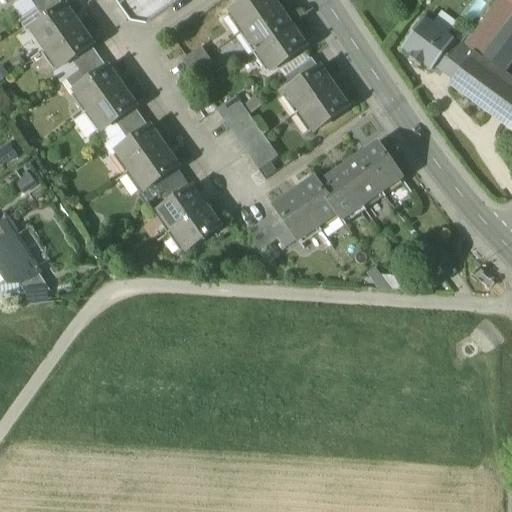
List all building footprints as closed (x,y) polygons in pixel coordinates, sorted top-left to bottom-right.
[(24,0),(33,12),(49,0),(24,0)] [(61,9),(55,0),(49,0),(33,12),(41,23),(61,9)] [(247,0),(230,12),(244,32),(278,8),(272,0),(247,0)] [(501,32),(511,19),(511,18),(511,0),(499,0),(464,48),(472,54),(480,60),(482,58),(501,32)] [(30,30),(45,50),(79,26),(65,6),(61,9),(41,23),(30,30)] [(292,28),(278,8),(244,32),(258,52),(292,28)] [(422,65),(431,72),(435,66),(453,42),(454,41),(424,19),(401,50),(411,57),(409,60),(420,68),(422,65)] [(501,32),(511,41),(511,19),(501,32)] [(93,47),(79,26),(45,50),(59,71),(69,64),(90,49),(93,47)] [(306,48),(292,28),(258,52),(272,72),(306,48)] [(511,59),(511,41),(501,32),(482,58),(502,72),(511,59)] [(435,66),(443,72),(461,47),(453,42),(435,66)] [(181,60),(188,71),(208,57),(201,46),(181,60)] [(443,72),(453,80),(471,55),(461,47),(443,72)] [(69,64),(77,75),(98,60),(90,49),(69,64)] [(503,77),(480,60),(472,54),(471,55),(453,80),(449,85),(490,115),(511,87),(511,85),(511,75),(507,72),(503,77)] [(215,67),(208,57),(188,71),(195,81),(215,67)] [(282,80),(289,90),(318,69),(312,59),(282,80)] [(105,70),(98,60),(77,75),(84,85),(105,70)] [(74,92),(88,112),(122,88),(108,68),(105,70),(84,85),(74,92)] [(286,92),(300,113),(334,88),(320,68),(318,69),(289,90),(286,92)] [(511,109),(511,88),(511,87),(490,115),(502,124),(511,109)] [(136,108),(122,88),(88,112),(102,132),(112,125),(133,110),(136,108)] [(348,109),(334,88),(300,113),(314,133),(348,109)] [(216,111),(223,121),(243,107),(236,97),(216,111)] [(250,117),(243,107),(223,121),(230,131),(250,117)] [(511,109),(502,124),(511,131),(511,109)] [(112,125),(119,135),(140,120),(133,110),(112,125)] [(257,127),(250,117),(230,131),(238,141),(257,127)] [(147,130),(140,120),(119,135),(126,145),(147,130)] [(264,138),(257,127),(238,141),(245,151),(264,138)] [(116,152),(130,172),(164,148),(150,128),(147,130),(126,145),(116,152)] [(271,147),(264,138),(245,151),(252,161),(271,147)] [(378,145),(357,159),(382,193),(402,179),(378,145)] [(278,158),(271,147),(252,161),(259,172),(278,158)] [(178,168),(164,148),(130,172),(144,192),(154,185),(175,171),(178,168)] [(362,207),(382,193),(357,159),(338,173),(362,207)] [(161,195),(168,205),(188,191),(182,181),(175,171),(154,185),(161,195)] [(342,221),(362,207),(338,173),(318,186),(338,214),(342,221)] [(318,228),(338,214),(318,186),(313,180),(294,194),(318,228)] [(158,212),(172,232),(206,208),(192,188),(188,191),(168,205),(158,212)] [(297,242),(318,228),(294,194),(273,208),(297,242)] [(220,229),(206,208),(172,232),(186,253),(220,229)] [(7,219),(0,223),(0,242),(12,234),(13,235),(17,233),(7,219)] [(267,219),(257,226),(271,246),(281,239),(267,219)] [(248,232),(267,258),(276,252),(271,246),(257,226),(248,232)] [(0,286),(20,284),(24,284),(38,274),(13,235),(12,234),(0,242),(0,286)] [(281,260),(276,252),(267,258),(272,266),(281,260)] [(438,274),(444,282),(456,274),(450,265),(438,274)] [(478,269),(471,279),(477,283),(478,282),(488,290),(493,284),(483,276),(484,274),(478,269)] [(20,284),(26,297),(50,292),(38,274),(24,284),(20,284)]
